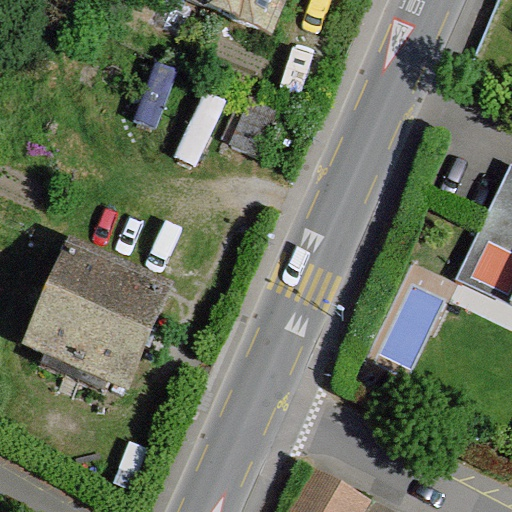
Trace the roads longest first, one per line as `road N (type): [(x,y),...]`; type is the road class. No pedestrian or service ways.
road 1 (tertiary): [(257,395),(431,0)]
road 2 (residential): [(486,511),(257,395)]
road 3 (tertiary): [(204,511),(257,395)]
